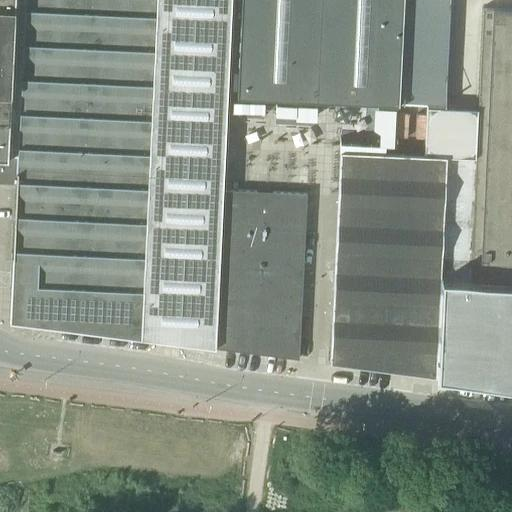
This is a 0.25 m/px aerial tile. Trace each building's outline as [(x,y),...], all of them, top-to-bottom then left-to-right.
[(0,0),(0,176),(221,189),(228,0),(0,0)] [(240,0),(236,96),(398,104),(402,0),(240,0)] [(468,308),(464,379),(511,385),(511,9),(482,7),(477,109),(469,279),(468,308)] [(264,100),(236,99),(236,113),(264,114),(264,100)] [(333,281),(332,307),(330,361),(435,375),(464,379),(468,308),(469,279),(477,109),(426,107),(423,155),(340,151),(333,281)] [(216,347),(221,189),(0,176),(0,182),(15,183),(12,258),(36,259),(33,324),(140,338),(214,347),(216,347)] [(221,189),(216,347),(296,357),(296,358),(298,358),(305,193),(221,189)]
